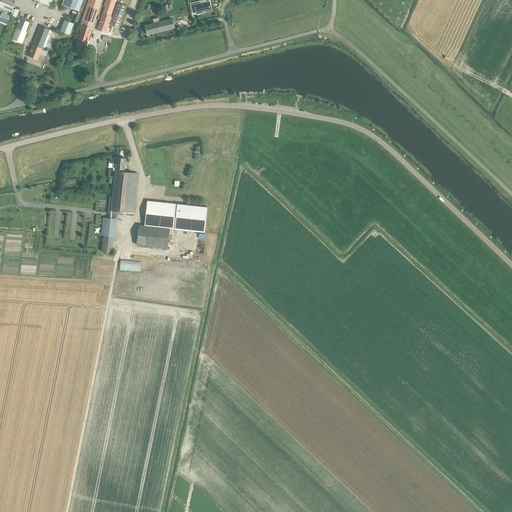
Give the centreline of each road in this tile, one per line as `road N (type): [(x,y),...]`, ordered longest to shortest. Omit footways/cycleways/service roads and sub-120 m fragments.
road 1 (unclassified): [(0,108),(329,31),(511,194)]
road 2 (tertiary): [(0,148),(179,109),(246,106),(335,120),(382,143),(511,265)]
road 3 (track): [(66,511),(118,253)]
